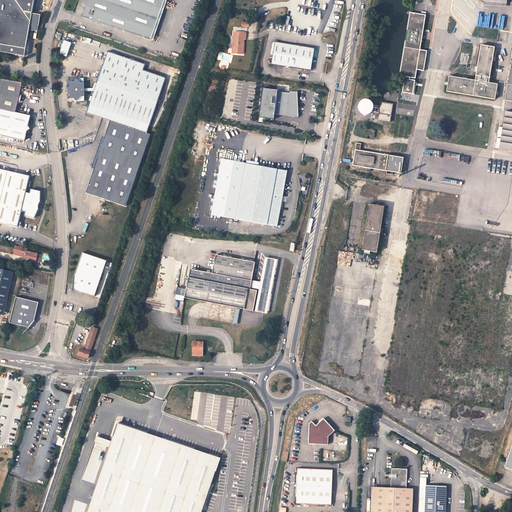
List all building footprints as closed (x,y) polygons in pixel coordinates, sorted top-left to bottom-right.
[(0,0),(0,44),(26,49),(29,29),(38,31),(41,15),(32,14),(34,0),(0,0)] [(152,45),(167,0),(89,0),(82,20),(152,45)] [(405,77),(402,92),(413,94),(415,81),(409,80),(410,78),(415,79),(417,69),(424,71),(427,51),(420,50),(425,16),(410,13),(400,76),(405,77)] [(499,16),(482,14),(481,26),(497,28),(499,16)] [(245,34),(246,29),(234,29),(233,50),(243,51),(244,36),(244,34),(245,34)] [(65,41),(60,54),(68,57),(73,43),(65,41)] [(311,70),(316,66),(320,48),(280,41),(278,50),(275,50),(274,55),(277,56),(276,63),(311,70)] [(0,44),(0,51),(25,56),(26,49),(0,44)] [(450,77),(447,92),(495,99),(497,85),(489,83),(494,48),(481,46),(475,81),(450,77)] [(122,205),(136,167),(147,134),(144,133),(152,109),(163,75),(142,67),(144,61),(105,48),(96,77),(90,77),(90,83),(81,83),(81,75),(73,75),(70,78),(66,77),(66,81),(61,84),(61,88),(65,91),(65,93),(80,96),(81,88),(92,88),(89,98),(86,108),(109,116),(107,120),(101,137),(105,144),(100,146),(104,151),(98,152),(99,155),(101,157),(95,159),(98,163),(92,165),(83,192),(122,205)] [(0,135),(25,142),(27,132),(30,130),(28,126),(30,116),(16,113),(22,83),(0,79),(0,135)] [(293,108),(293,105),(295,105),(295,92),(287,91),(287,93),(276,91),(272,113),(291,117),(292,117),(293,117),(294,117),(294,116),(295,116),(295,115),(296,115),(296,114),(296,113),(296,112),(296,111),(296,110),(295,110),(295,109),(294,109),(294,108),(293,108)] [(359,102),(360,115),(377,115),(377,101),(359,102)] [(381,103),(378,120),(390,122),(393,105),(381,103)] [(109,116),(86,108),(84,112),(107,120),(109,116)] [(511,112),(506,112),(500,149),(511,150),(511,112)] [(357,143),(353,166),(368,168),(367,171),(370,172),(371,168),(401,173),(403,158),(360,151),(361,144),(357,143)] [(278,227),(288,171),(224,157),(213,213),(278,227)] [(30,175),(0,167),(0,221),(18,226),(22,209),(27,210),(26,216),(36,218),(41,208),(40,204),(43,200),(42,188),(32,186),(31,192),(26,191),(30,175)] [(370,205),(362,250),(365,251),(370,252),(377,253),(384,207),(370,205)] [(38,254),(27,251),(25,259),(38,263),(39,259),(37,258),(38,254)] [(106,260),(82,252),(75,277),(74,289),(95,296),(106,260)] [(213,274),(203,272),(187,269),(185,275),(190,276),(185,297),(253,310),(257,290),(250,289),(254,262),(216,255),(213,274)] [(14,273),(0,270),(0,315),(4,316),(14,273)] [(16,296),(10,323),(27,328),(34,321),(39,302),(16,296)] [(86,350),(91,352),(96,335),(92,333),(86,350)] [(203,342),(194,342),(193,355),(203,355),(203,342)] [(91,352),(86,350),(82,349),(79,356),(88,359),(91,352)] [(177,399),(168,396),(165,405),(174,408),(177,399)] [(200,511),(219,458),(116,423),(120,412),(102,406),(78,477),(96,484),(88,507),(86,511),(200,511)] [(309,422),(308,443),(327,444),(328,436),(334,430),(323,417),(315,424),(311,420),(309,422)] [(295,473),(294,496),(296,496),(295,502),(330,504),(332,469),(297,467),(297,474),(295,473)] [(375,486),(373,511),(410,511),(412,488),(403,488),(404,469),(391,468),(390,474),(392,474),(392,477),(390,477),(390,487),(375,486)] [(96,484),(78,477),(76,484),(89,489),(84,505),(88,507),(96,484)] [(445,511),(446,486),(426,485),(425,497),(419,497),(418,511),(445,511)]
